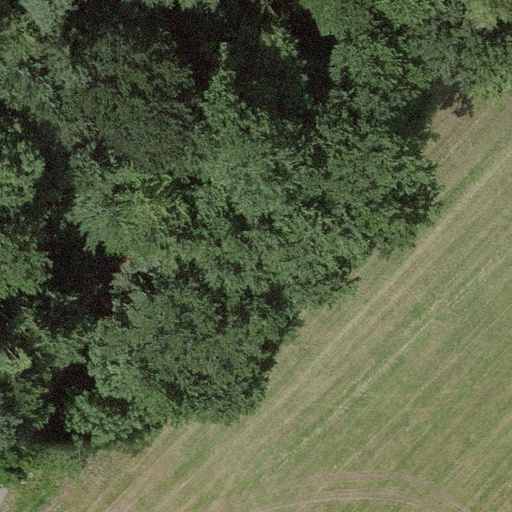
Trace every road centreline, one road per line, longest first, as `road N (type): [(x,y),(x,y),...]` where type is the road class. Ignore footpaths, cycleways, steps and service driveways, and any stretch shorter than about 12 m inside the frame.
road 1 (track): [(41,511),(339,258),(511,56)]
road 2 (residential): [(0,461),(224,0)]
